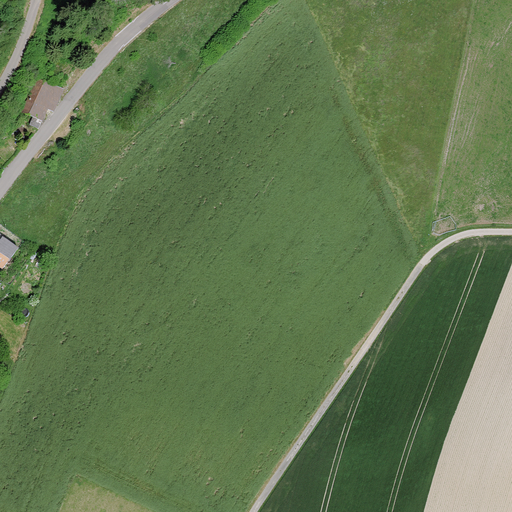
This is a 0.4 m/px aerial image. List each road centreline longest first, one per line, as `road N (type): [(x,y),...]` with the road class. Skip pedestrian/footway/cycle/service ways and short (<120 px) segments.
road 1 (track): [(256,511),(426,260),(462,235),(511,231)]
road 2 (unclassified): [(0,188),(100,62),(169,0)]
